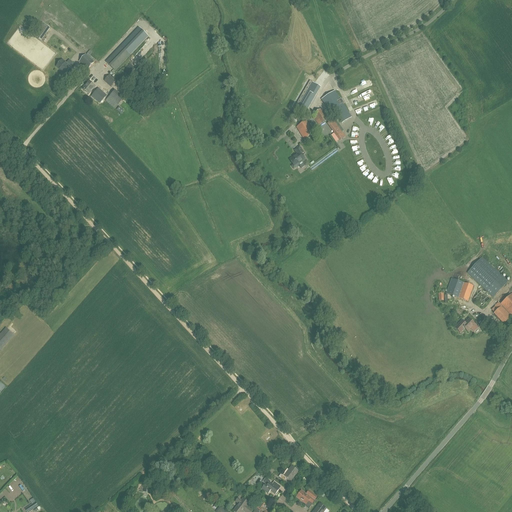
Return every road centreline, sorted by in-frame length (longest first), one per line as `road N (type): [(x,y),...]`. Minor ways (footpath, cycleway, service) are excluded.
road 1 (unclassified): [(355,511),(0,129)]
road 2 (unclassified): [(383,511),(482,398),(511,350)]
